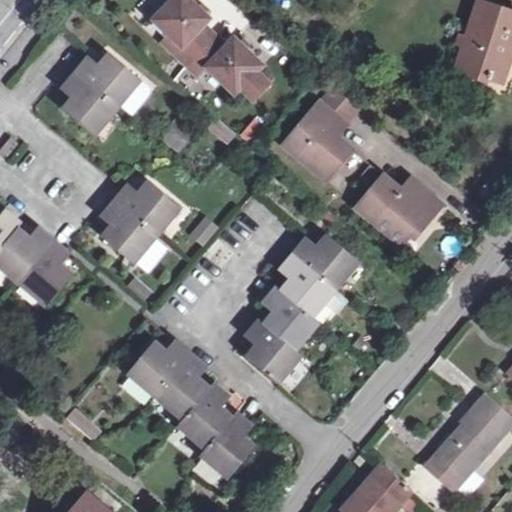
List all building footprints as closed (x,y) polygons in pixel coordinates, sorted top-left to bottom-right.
[(175,54),(188,65),(213,39),(200,27),(209,18),(204,13),(197,7),(189,0),(173,0),(155,20),(170,33),(183,45),(175,54)] [(483,0),(461,63),(498,77),(510,46),(511,46),(511,7),(489,0),(483,0)] [(203,2),(197,7),(204,13),(209,8),(203,2)] [(183,45),(170,33),(162,41),(175,54),(183,45)] [(246,37),(240,44),(247,50),(252,43),(246,37)] [(225,50),(213,39),(188,65),(200,76),(208,68),(236,93),(242,87),(254,98),(269,81),(257,70),(263,64),(247,50),(240,44),(235,39),(225,50)] [(511,46),(510,46),(498,77),(504,79),(511,57),(511,46)] [(90,56),(76,73),(116,108),(119,104),(131,114),(150,92),(149,87),(140,79),(109,53),(100,65),(90,56)] [(93,136),(116,108),(76,73),(61,89),(72,99),(63,111),(93,136)] [(333,91),(322,104),(348,126),(358,113),(333,91)] [(348,126),(322,104),(286,146),(327,180),(352,149),(338,137),(348,126)] [(257,147),(268,127),(252,118),(241,138),(257,147)] [(162,138),(174,148),(187,133),(175,123),(162,138)] [(401,244),(410,233),(421,220),(425,224),(441,205),(409,178),(400,189),(369,163),(353,183),(367,195),(357,207),(401,244)] [(129,185),(118,199),(157,234),(179,207),(149,182),(139,193),(129,185)] [(157,234),(118,199),(101,218),(111,227),(103,237),(133,263),(135,261),(147,271),(168,246),(155,236),(157,234)] [(0,214),(0,249),(18,229),(20,225),(3,210),(0,214)] [(193,234),(203,242),(215,227),(206,219),(193,234)] [(421,220),(410,233),(415,237),(425,224),(421,220)] [(28,238),(18,229),(0,249),(0,265),(18,281),(53,241),(37,228),(28,238)] [(308,238),(293,255),(334,290),(358,261),(327,236),(318,247),(308,238)] [(70,254),(53,241),(18,281),(46,306),(73,275),(61,265),(70,254)] [(291,281),(281,291),(311,317),(334,290),(293,255),(280,271),(291,281)] [(145,294),(149,289),(137,278),(132,283),(145,294)] [(273,314),(264,325),(295,350),(318,323),(311,317),(281,291),(276,287),(261,304),(273,314)] [(301,355),(295,350),(264,325),(259,321),(246,338),(256,347),(247,359),(277,383),(301,355)] [(127,373),(154,396),(190,354),(173,341),(165,351),(153,341),(127,373)] [(207,368),(190,354),(154,396),(182,420),(209,388),(198,379),(207,368)] [(129,376),(121,385),(142,404),(150,395),(129,376)] [(213,384),(209,388),(182,420),(177,424),(205,448),(232,415),(222,407),(229,398),(213,384)] [(431,462),(451,480),(460,468),(469,475),(511,426),(511,415),(488,394),(463,423),(465,424),(431,462)] [(235,411),(232,415),(205,448),(200,453),(202,455),(229,478),(255,448),(244,438),(253,426),(235,411)] [(229,478),(202,455),(193,467),(192,468),(219,489),(220,489),(229,478)] [(346,511),(392,511),(412,491),(383,466),(358,494),(360,496),(346,511)] [(96,511),(79,498),(67,511),(96,511)]
